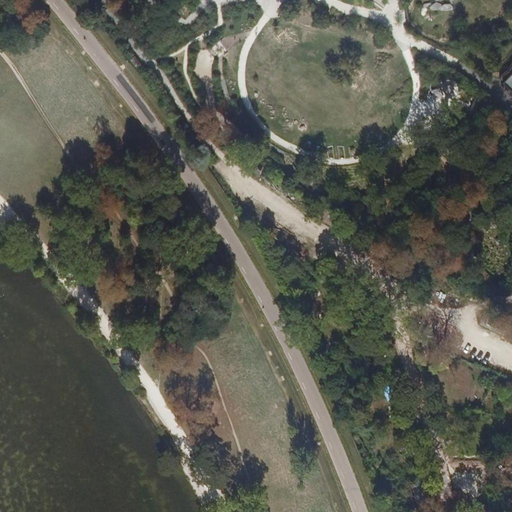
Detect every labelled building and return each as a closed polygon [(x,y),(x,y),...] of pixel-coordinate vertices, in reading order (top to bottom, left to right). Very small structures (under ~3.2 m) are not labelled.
[(511,73),(503,83),(511,91),(511,73)] [(451,75),(437,78),(438,84),(453,80),(451,75)] [(184,104),(192,114),(198,110),(190,99),(184,104)] [(200,125),(210,139),(216,134),(206,121),(200,125)] [(241,162),(256,174),(262,167),(247,154),(241,162)] [(357,283),(370,292),(374,287),(361,278),(357,283)]
